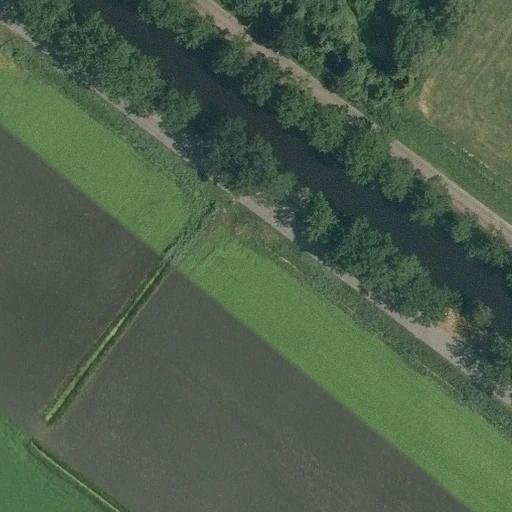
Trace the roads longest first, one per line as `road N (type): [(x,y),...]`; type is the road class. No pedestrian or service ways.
road 1 (tertiary): [(511,396),(0,7)]
road 2 (unclassified): [(511,239),(197,0)]
